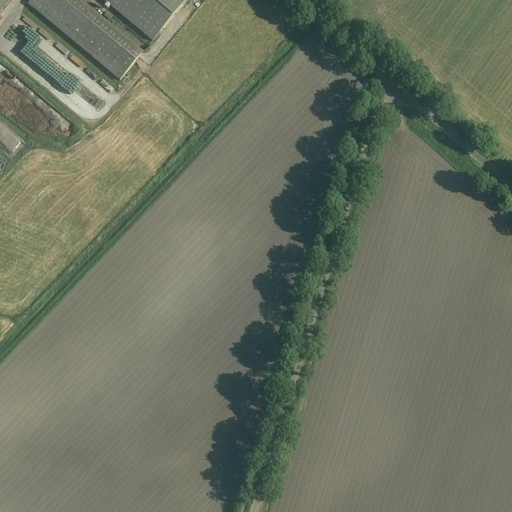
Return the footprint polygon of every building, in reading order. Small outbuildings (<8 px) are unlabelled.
[(10,0),(0,0),(0,13),(11,1),(10,0)] [(141,52),(78,0),(31,0),(28,5),(118,80),(141,52)] [(187,0),(101,0),(152,42),(187,0)] [(26,50),(20,57),(75,101),(83,91),(37,54),(45,44),(55,51),(61,44),(27,17),(10,38),(26,50)] [(97,117),(106,107),(91,94),(82,104),(97,117)]
